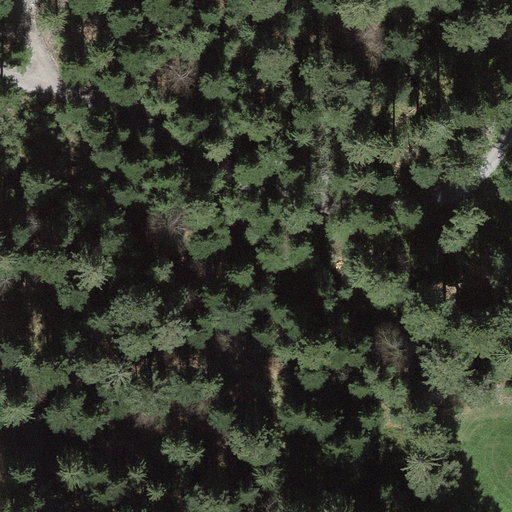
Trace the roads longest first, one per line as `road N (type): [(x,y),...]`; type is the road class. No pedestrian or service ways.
road 1 (track): [(511,133),(480,181),(451,200),(328,204),(268,189),(83,102),(0,78)]
road 2 (track): [(13,0),(25,36),(83,102)]
